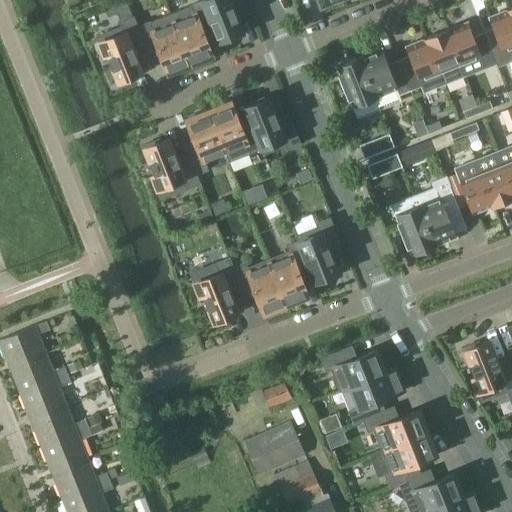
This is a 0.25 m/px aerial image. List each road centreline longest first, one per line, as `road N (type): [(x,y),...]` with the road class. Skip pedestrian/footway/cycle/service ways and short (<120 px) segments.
road 1 (residential): [(389,297),(287,46)]
road 2 (residential): [(511,501),(405,334)]
road 3 (residential): [(287,46),(141,109)]
road 4 (residential): [(248,352),(389,297)]
road 5 (residential): [(511,250),(389,297)]
road 6 (residential): [(287,46),(408,0)]
